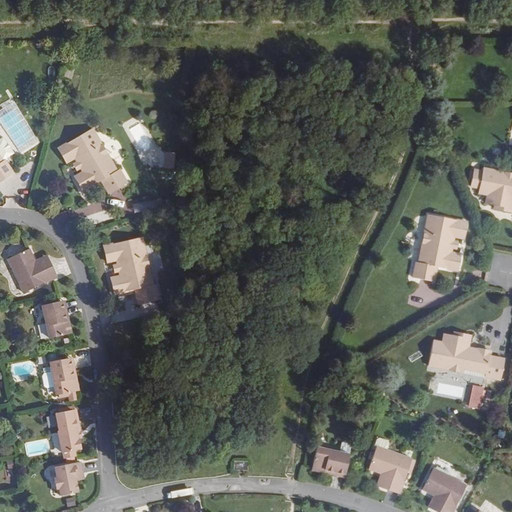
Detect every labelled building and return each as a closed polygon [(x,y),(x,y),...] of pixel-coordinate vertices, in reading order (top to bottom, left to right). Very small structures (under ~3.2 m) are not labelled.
[(14,102),(0,110),(0,121),(19,152),(38,139),(14,102)] [(75,158),(77,162),(81,168),(83,172),(75,177),(83,191),(101,180),(109,194),(127,183),(119,169),(117,171),(92,128),(58,149),(67,163),(75,158)] [(3,137),(0,139),(0,157),(2,161),(4,160),(14,153),(3,137)] [(174,153),(166,152),(165,168),(173,169),(174,153)] [(0,182),(13,173),(4,160),(2,161),(0,158),(0,182)] [(511,173),(483,168),(482,172),(474,170),(470,187),(479,188),(478,192),(488,194),(486,202),(495,204),(494,208),(511,211),(511,204),(511,173)] [(463,238),(467,222),(428,214),(418,262),(416,262),(413,278),(434,282),(437,267),(457,271),(460,254),(451,252),(452,248),(453,241),(454,236),(463,238)] [(153,285),(142,237),(103,246),(107,262),(116,260),(117,264),(119,271),(120,276),(111,278),(115,294),(135,290),(138,305),(159,300),(155,284),(153,285)] [(39,270),(35,261),(29,249),(8,259),(24,293),(53,279),(57,277),(51,265),(39,270)] [(47,256),(35,261),(39,270),(51,265),(47,256)] [(69,321),(66,321),(61,301),(58,302),(42,306),(49,338),(72,333),(69,321)] [(501,380),(505,359),(489,356),(490,351),(478,349),(477,353),(468,351),(470,336),(454,333),(454,336),(445,334),(443,343),(433,341),(428,365),(463,372),(464,368),(486,373),(485,377),(501,380)] [(61,360),(58,350),(46,353),(49,363),(61,360)] [(69,401),(76,400),(75,392),(79,391),(76,378),(73,379),(68,358),(61,360),(49,363),(56,396),(58,395),(68,393),(69,397),(69,401)] [(469,408),(481,410),(485,387),(473,385),(469,408)] [(78,439),(74,423),(78,423),(76,409),(55,413),(59,431),(57,431),(62,453),(75,450),(80,449),(78,439)] [(376,446),(387,450),(389,444),(388,441),(379,438),(377,439),(374,446),(376,446)] [(338,443),(336,451),(345,453),(347,445),(344,441),(341,441),(338,443)] [(415,460),(412,459),(387,450),(376,446),(368,469),(381,473),(391,477),(386,489),(399,494),(407,473),(410,474),(415,460)] [(345,474),(346,471),(349,454),(345,453),(336,451),(316,447),(312,468),(311,470),(324,472),(325,469),(345,474)] [(75,450),(62,453),(63,459),(76,456),(75,450)] [(78,474),(83,472),(80,461),(55,465),(57,476),(55,479),(57,486),(59,487),(61,494),(78,491),(76,480),(79,479),(78,474)] [(249,470),(249,462),(235,461),(235,470),(249,470)] [(438,511),(452,511),(466,486),(433,468),(422,489),(434,495),(443,500),(437,511),(438,511)] [(391,477),(381,473),(377,485),(386,489),(391,477)] [(443,500),(434,495),(428,507),(437,511),(443,500)]
